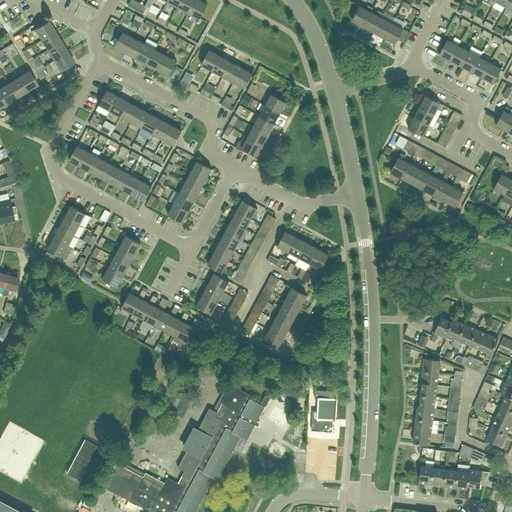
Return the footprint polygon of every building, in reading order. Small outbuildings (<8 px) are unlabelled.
[(146,7),(133,0),(130,0),(127,6),(143,14),(146,7)] [(181,0),(177,8),(188,14),(195,0),(181,0)] [(198,0),(195,0),(188,14),(199,19),(207,4),(198,0)] [(422,4),(423,0),(407,0),(419,6),(418,7),(427,12),(429,8),(422,4)] [(496,0),(495,2),(506,8),(510,0),(496,0)] [(403,2),(401,6),(408,10),(411,6),(403,2)] [(351,21),(362,27),(371,12),(359,6),(351,21)] [(472,14),(464,10),(462,14),(470,18),(472,14)] [(362,27),(373,33),(383,14),(378,11),(376,15),(371,12),(362,27)] [(373,33),(384,38),(392,23),(382,18),(384,14),(383,14),(373,33)] [(144,19),(136,15),(134,19),(141,23),(144,19)] [(470,23),(462,19),(460,23),(468,27),(470,23)] [(34,30),(40,40),(55,32),(49,21),(34,30)] [(154,25),(147,21),(144,25),(152,29),(154,25)] [(493,25),(485,21),(483,25),(491,29),(493,25)] [(392,23),(384,38),(395,44),(403,29),(392,23)] [(481,29),(473,25),(471,29),(479,33),(481,29)] [(165,31),(157,26),(155,30),(162,35),(165,31)] [(504,31),(496,27),(494,31),(502,35),(504,31)] [(492,35),(484,30),(482,34),(490,39),(492,35)] [(55,32),(40,40),(46,51),(61,42),(55,32)] [(126,53),(134,38),(123,32),(115,47),(126,53)] [(175,36),(167,32),(165,36),(173,40),(175,36)] [(502,40),(494,36),(492,40),(500,44),(502,40)] [(144,44),(134,38),(126,53),(136,59),(144,44)] [(186,42),(179,38),(176,42),(184,46),(186,42)] [(24,46),(19,39),(15,41),(20,49),(24,46)] [(439,55),(450,61),(458,46),(447,40),(439,55)] [(53,61),(67,52),(61,42),(46,51),(53,61)] [(511,45),(505,42),(503,46),(511,50),(511,51),(511,45)] [(14,47),(12,43),(4,48),(7,52),(14,47)] [(144,44),(136,59),(147,64),(155,50),(144,44)] [(469,52),(458,46),(450,61),(461,67),(469,52)] [(31,57),(26,50),(22,52),(27,60),(31,57)] [(157,70),(165,55),(155,50),(147,64),(157,70)] [(212,71),(220,56),(209,50),(201,65),(212,71)] [(67,52),(53,61),(59,72),(74,63),(67,52)] [(479,57),(469,52),(461,67),(471,72),(479,57)] [(165,55),(157,70),(168,76),(176,61),(165,55)] [(220,56),(212,71),(222,77),(230,62),(220,56)] [(41,63),(37,57),(28,62),(33,70),(37,67),(36,66),(41,63)] [(490,63),(479,57),(471,72),(482,78),(490,63)] [(241,68),(230,62),(222,77),(233,83),(241,68)] [(490,63),(482,78),(493,84),(501,69),(490,63)] [(241,68),(233,83),(244,89),(252,74),(241,68)] [(43,78),(38,70),(35,73),(39,80),(43,78)] [(18,77),(26,92),(37,85),(28,71),(18,77)] [(26,92),(18,77),(7,84),(16,98),(26,92)] [(199,88),(191,83),(189,87),(197,92),(199,88)] [(0,88),(0,94),(6,104),(16,98),(7,84),(0,88)] [(256,86),(251,84),(247,91),(248,91),(247,93),(251,95),(256,86)] [(210,94),(202,90),(200,93),(208,98),(210,94)] [(98,106),(109,112),(118,97),(107,91),(98,106)] [(220,100),(213,95),(210,99),(218,103),(220,100)] [(249,97),(245,95),(241,103),(245,105),(249,97)] [(264,106),(279,114),(285,103),(270,95),(264,106)] [(232,100),(226,96),(221,105),(228,109),(231,105),(230,104),(232,100)] [(419,107),(434,115),(440,103),(425,96),(419,107)] [(128,102),(118,97),(109,112),(120,117),(128,102)] [(257,110),(260,102),(254,99),(250,107),(257,110)] [(120,117),(131,123),(139,108),(128,102),(120,117)] [(243,107),(239,105),(235,113),(239,115),(243,107)] [(274,124),(279,114),(264,106),(259,116),(274,124)] [(419,107),(414,117),(429,125),(434,115),(419,107)] [(506,131),(511,121),(511,114),(508,112),(509,109),(506,107),(495,125),(506,131)] [(139,108),(131,123),(141,129),(149,114),(139,108)] [(454,110),(448,122),(456,126),(462,115),(454,110)] [(101,118),(94,114),(89,124),(97,128),(99,124),(98,123),(101,118)] [(160,119),(149,114),(141,129),(152,134),(160,119)] [(237,117),(233,115),(229,123),(233,126),(237,117)] [(274,124),(259,116),(253,127),(268,135),(274,124)] [(423,136),(429,125),(414,117),(408,128),(423,136)] [(152,134),(162,140),(170,125),(160,119),(152,134)] [(456,126),(448,122),(442,132),(451,137),(456,126)] [(181,131),(170,125),(162,140),(173,146),(181,131)] [(110,130),(102,126),(100,130),(108,134),(110,130)] [(247,137),(262,145),(268,135),(253,127),(247,137)] [(98,133),(90,129),(88,133),(96,138),(98,133)] [(121,136),(112,131),(110,135),(118,140),(121,136)] [(445,147),(451,137),(442,132),(437,143),(445,147)] [(108,139),(100,135),(98,139),(106,143),(108,139)] [(131,141),(123,137),(121,141),(129,146),(131,141)] [(142,140),(137,137),(132,147),(139,151),(142,147),(139,146),(142,140)] [(243,149),(256,156),(262,145),(247,137),(244,144),(239,141),(236,148),(242,151),(243,149)] [(119,145),(111,140),(109,145),(117,149),(119,145)] [(414,154),(418,146),(408,140),(403,148),(414,154)] [(79,167),(87,152),(76,146),(68,161),(79,167)] [(129,150),(121,146),(119,150),(127,154),(129,150)] [(414,154),(425,160),(429,151),(418,146),(414,154)] [(152,153),(144,148),(142,153),(150,157),(152,153)] [(429,151),(425,160),(435,165),(440,157),(429,151)] [(87,152),(79,167),(90,173),(98,158),(87,152)] [(140,156),(132,152),(130,156),(138,160),(140,156)] [(178,155),(174,153),(170,161),(174,163),(178,155)] [(163,158),(155,154),(152,158),(161,162),(163,158)] [(151,162),(143,157),(140,162),(148,166),(151,162)] [(401,178),(409,163),(398,157),(390,172),(401,178)] [(440,157),(435,165),(446,171),(450,163),(440,157)] [(100,179),(109,164),(98,158),(90,173),(100,179)] [(9,160),(2,163),(8,177),(4,178),(6,186),(19,181),(16,173),(15,174),(9,160)] [(196,161),(190,172),(206,180),(212,170),(196,161)] [(162,167),(153,163),(151,168),(159,172),(162,167)] [(173,166),(169,163),(164,172),(168,174),(173,166)] [(401,178),(412,184),(420,169),(409,163),(401,178)] [(446,171),(456,177),(461,168),(450,163),(446,171)] [(100,179),(111,184),(119,169),(109,164),(100,179)] [(472,174),(461,168),(456,177),(467,182),(472,174)] [(119,169),(111,184),(122,190),(130,175),(119,169)] [(420,169),(412,184),(422,190),(430,174),(420,169)] [(206,180),(190,172),(185,183),(200,191),(206,180)] [(167,176),(163,174),(158,182),(162,184),(167,176)] [(441,180),(430,174),(422,190),(433,195),(441,180)] [(493,189),(504,195),(511,180),(511,175),(510,179),(501,174),(493,189)] [(122,190),(132,196),(140,181),(130,175),(122,190)] [(452,186),(441,180),(433,195),(444,201),(452,186)] [(151,187),(140,181),(132,196),(143,202),(151,187)] [(22,197),(19,183),(11,184),(12,187),(6,188),(8,196),(14,195),(14,199),(22,197)] [(200,191),(185,183),(179,193),(194,202),(200,191)] [(161,187),(157,185),(153,192),(157,195),(161,187)] [(463,192),(452,186),(444,201),(455,207),(463,192)] [(188,212),(194,202),(179,193),(173,204),(188,212)] [(155,198),(151,196),(147,204),(151,206),(155,198)] [(9,199),(0,200),(0,218),(1,223),(13,220),(12,214),(16,214),(14,206),(10,207),(9,199)] [(242,201),(236,212),(251,220),(257,209),(242,201)] [(188,212),(173,204),(167,215),(182,223),(188,212)] [(71,206),(65,217),(80,225),(86,214),(71,206)] [(230,222),(245,230),(251,220),(236,212),(230,222)] [(267,214),(261,225),(269,230),(275,218),(267,214)] [(80,225),(65,217),(59,228),(74,236),(80,225)] [(245,230),(230,222),(225,233),(240,241),(245,230)] [(102,227),(98,225),(94,233),(98,235),(102,227)] [(269,230),(261,225),(255,236),(264,240),(269,230)] [(112,228),(107,226),(103,234),(107,236),(112,228)] [(53,238),(68,246),(74,236),(59,228),(53,238)] [(277,246),(288,252),(296,237),(285,231),(277,246)] [(219,243),(234,252),(240,241),(225,233),(219,243)] [(97,237),(93,235),(88,243),(92,245),(97,237)] [(120,247),(134,255),(140,244),(125,236),(120,247)] [(264,240),(255,236),(250,246),(258,251),(264,240)] [(105,239),(101,237),(97,245),(101,247),(105,239)] [(288,252),(299,258),(307,243),(296,237),(288,252)] [(68,246),(53,238),(47,249),(62,257),(68,246)] [(234,252),(219,243),(213,254),(228,262),(234,252)] [(317,249),(307,243),(299,258),(309,264),(317,249)] [(91,248),(87,245),(82,254),(86,256),(91,248)] [(258,251),(250,246),(244,257),(252,262),(258,251)] [(100,250),(96,247),(91,256),(95,258),(100,250)] [(114,257),(129,266),(134,255),(120,247),(114,257)] [(317,249),(309,264),(320,270),(328,255),(317,249)] [(228,262),(213,254),(207,265),(222,273),(228,262)] [(85,259),(81,257),(76,265),(80,267),(85,259)] [(129,266),(114,257),(108,268),(123,276),(129,266)] [(252,262),(244,257),(238,268),(246,272),(252,262)] [(284,259),(280,257),(276,265),(280,267),(284,259)] [(94,260),(90,258),(86,266),(90,268),(94,260)] [(295,265),(291,263),(286,271),(291,273),(295,265)] [(123,276),(108,268),(105,275),(101,273),(98,277),(117,287),(123,276)] [(241,282),(246,272),(238,268),(233,277),(241,282)] [(0,273),(0,287),(3,288),(1,295),(6,297),(8,289),(13,291),(17,278),(0,273)] [(208,284),(223,293),(229,282),(214,273),(208,284)] [(264,287),(272,292),(279,279),(271,275),(264,287)] [(316,277),(312,275),(308,282),(310,284),(308,288),(316,292),(319,288),(312,285),(316,277)] [(223,293),(208,284),(202,295),(217,303),(223,293)] [(272,292),(264,287),(259,298),(266,302),(272,292)] [(234,299),(242,303),(248,293),(240,288),(234,299)] [(291,288),(285,299),(300,307),(306,296),(291,288)] [(121,308),(132,314),(141,299),(143,300),(146,292),(142,290),(138,297),(130,293),(121,308)] [(217,303),(202,295),(196,306),(211,314),(217,303)] [(132,314),(143,319),(151,304),(153,305),(157,298),(153,296),(149,303),(143,300),(141,299),(132,314)] [(266,302),(259,298),(253,309),(261,313),(266,302)] [(242,303),(234,299),(228,309),(236,314),(242,303)] [(280,309),(295,317),(300,307),(285,299),(280,309)] [(16,305),(5,302),(2,313),(14,315),(16,305)] [(161,310),(163,311),(167,304),(163,302),(159,309),(153,305),(151,304),(143,319),(153,325),(161,310)] [(153,325),(164,331),(172,316),(174,317),(178,309),(174,307),(170,315),(163,311),(161,310),(153,325)] [(236,314),(228,309),(222,320),(230,324),(236,314)] [(261,313),(253,309),(247,319),(255,323),(261,313)] [(274,320),(289,328),(295,317),(280,309),(274,320)] [(164,331),(175,337),(183,322),(184,323),(189,315),(184,313),(180,320),(174,317),(172,316),(164,331)] [(446,338),(445,337),(452,322),(441,317),(434,332),(433,332),(429,340),(434,342),(438,334),(446,338)] [(183,322),(175,337),(186,343),(193,328),(195,329),(199,321),(195,318),(191,326),(184,323),(183,322)] [(249,334),(255,323),(247,319),(241,330),(249,334)] [(446,338),(453,341),(451,341),(450,345),(454,347),(464,324),(453,319),(452,322),(445,337),(446,338)] [(268,330),(283,338),(289,328),(274,320),(268,330)] [(9,325),(3,321),(0,326),(0,329),(5,332),(9,325)] [(475,329),(464,324),(454,347),(455,347),(453,351),(457,353),(461,345),(460,345),(462,341),(469,344),(475,329)] [(486,334),(475,329),(469,344),(469,345),(467,349),(471,351),(473,346),(480,349),(486,334)] [(283,338),(268,330),(266,335),(262,333),(259,340),(278,349),(283,338)] [(486,334),(480,349),(487,352),(484,357),(489,359),(498,339),(486,334)] [(429,338),(422,335),(418,345),(425,348),(429,338)] [(183,353),(180,360),(189,365),(192,358),(183,353)] [(472,368),(476,358),(469,355),(468,358),(465,356),(461,364),(472,368)] [(422,371),(438,373),(440,360),(423,358),(422,371)] [(484,362),(476,358),(472,368),(483,374),(486,366),(483,364),(484,362)] [(437,385),(438,373),(422,371),(420,383),(437,385)] [(461,388),(463,376),(455,375),(454,379),(452,378),(451,386),(461,388)] [(511,398),(511,384),(505,382),(500,393),(505,396),(505,395),(511,398)] [(420,383),(419,395),(435,397),(437,385),(420,383)] [(143,478),(117,464),(104,487),(148,511),(147,511),(195,511),(214,478),(218,480),(241,437),(247,440),(265,407),(249,399),(246,398),(248,395),(231,385),(222,403),(217,412),(208,408),(197,428),(194,426),(182,449),(186,451),(177,467),(184,471),(177,484),(168,479),(165,483),(145,472),(143,478)] [(483,385),(478,397),(488,401),(491,393),(489,392),(491,389),(483,385)] [(449,398),(460,400),(461,388),(451,386),(449,398)] [(270,397),(266,394),(261,403),(266,405),(270,397)] [(435,397),(419,395),(417,407),(434,409),(435,397)] [(505,396),(500,406),(511,411),(511,398),(505,395),(505,396)] [(485,408),(488,401),(478,397),(473,407),(481,410),(482,407),(485,408)] [(336,399),(318,398),(317,412),(313,411),(311,430),(331,431),(332,420),(334,420),(336,399)] [(448,410),(458,412),(460,400),(449,398),(448,410)] [(511,411),(500,406),(496,417),(511,424),(511,421),(511,411)] [(434,409),(417,407),(416,419),(432,421),(434,409)] [(457,424),(458,412),(448,410),(447,418),(449,419),(449,423),(457,424)] [(511,424),(496,417),(491,428),(506,435),(511,424)] [(416,419),(414,430),(431,432),(436,433),(437,421),(432,421),(416,419)] [(455,436),(457,424),(449,423),(448,427),(446,426),(445,434),(455,436)] [(506,435),(491,428),(486,440),(501,446),(506,435)] [(429,445),(431,432),(414,430),(413,443),(429,445)] [(455,436),(445,434),(444,442),(446,443),(446,446),(454,447),(455,436)] [(98,446),(85,439),(67,473),(80,480),(89,463),(93,465),(100,452),(96,450),(98,446)] [(462,455),(469,459),(474,449),(463,444),(460,451),(463,453),(462,455)] [(474,449),(469,459),(477,462),(478,460),(481,461),(485,454),(474,449)] [(431,484),(443,486),(445,469),(437,468),(438,465),(439,465),(441,450),(435,450),(433,468),(431,484)] [(418,483),(431,484),(433,468),(425,467),(426,459),(420,458),(419,467),(420,467),(418,483)] [(443,486),(454,487),(457,471),(445,469),(443,486)] [(469,469),(468,472),(469,472),(467,486),(479,488),(480,483),(484,484),(489,472),(469,469)] [(469,472),(468,472),(457,471),(454,487),(467,489),(467,486),(469,472)] [(28,511),(0,496),(0,511),(28,511)]
